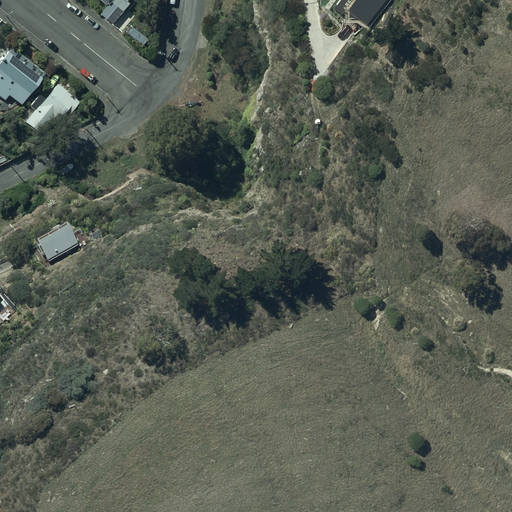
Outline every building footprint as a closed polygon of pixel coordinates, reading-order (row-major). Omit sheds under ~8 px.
[(111,0),(104,10),(115,18),(128,0),(111,0)] [(41,75),(7,51),(0,61),(0,93),(6,98),(9,93),(22,102),(41,75)] [(252,72),(226,64),(216,94),(242,102),(252,72)] [(80,96),(59,79),(48,91),(27,116),(42,130),(65,103),(70,108),(80,96)] [(172,146),(157,123),(85,173),(96,188),(104,182),(107,186),(119,177),(116,173),(133,161),(132,158),(149,146),(156,157),(172,146)] [(34,237),(47,259),(77,242),(64,220),(34,237)] [(0,322),(12,310),(0,298),(0,322)]
